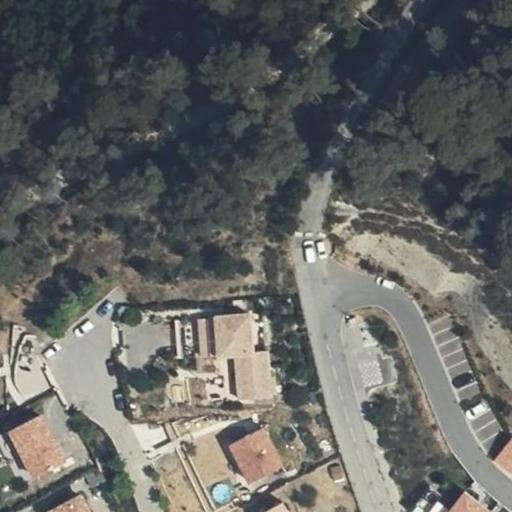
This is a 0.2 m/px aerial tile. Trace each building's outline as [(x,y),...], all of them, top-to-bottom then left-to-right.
[(237,351),(239,396),(275,394),(273,347),(259,347),(257,310),(178,314),(180,354),(237,351)] [(12,424),(35,475),(69,460),(46,409),(12,424)] [(269,423),(231,440),(250,481),(288,463),(269,423)] [(511,437),(495,457),(511,471),(511,437)] [(415,511),(447,511),(453,497),(425,486),(415,511)] [(447,511),(491,511),(494,508),(468,487),(447,511)] [(96,511),(86,489),(50,507),(52,511),(96,511)] [(298,511),(289,495),(259,511),(298,511)]
